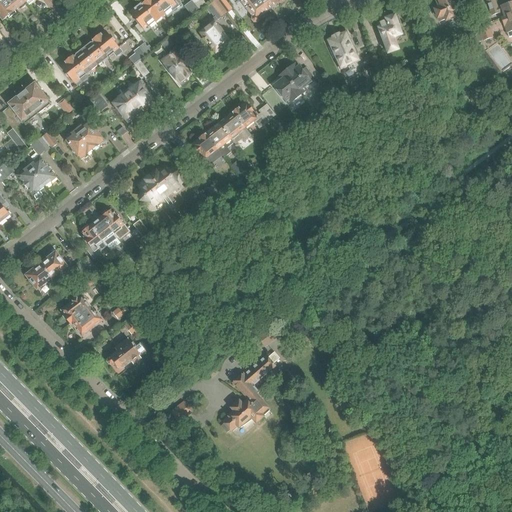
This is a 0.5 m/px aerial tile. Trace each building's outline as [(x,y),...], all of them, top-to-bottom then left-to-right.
[(16,14),(5,0),(0,0),(0,16),(3,21),(4,20),(8,17),(10,19),(16,14)] [(28,5),(24,0),(5,0),(16,14),(17,13),(15,11),(19,8),(21,10),(28,5)] [(165,13),(154,0),(144,0),(142,2),(142,3),(155,21),(157,24),(167,16),(165,13)] [(154,0),(165,13),(171,9),(173,11),(181,5),(177,0),(154,0)] [(202,12),(208,7),(203,0),(200,0),(195,4),(202,12)] [(227,13),(220,3),(219,3),(217,0),(211,4),(222,17),(227,13)] [(232,9),(224,0),(216,0),(217,0),(219,3),(220,3),(227,13),(232,9)] [(240,0),(253,16),(253,20),(254,22),(257,23),(259,21),(260,17),(269,10),(261,0),(240,0)] [(261,0),(269,10),(278,2),(282,3),(284,1),(284,0),(261,0)] [(438,0),(436,1),(438,8),(436,9),(439,18),(440,18),(441,21),(446,19),(446,20),(455,16),(455,14),(457,13),(451,0),(438,0)] [(495,0),(486,0),(492,16),(500,14),(498,7),(495,0)] [(511,0),(509,0),(511,3),(501,6),(505,18),(502,19),(505,28),(506,28),(508,33),(507,33),(509,38),(511,36),(511,0)] [(193,1),(185,7),(190,14),(194,18),(201,12),(193,1)] [(155,21),(142,3),(141,5),(131,13),(140,24),(136,27),(141,33),(145,30),(146,32),(151,29),(149,26),(155,21)] [(399,50),(394,37),(402,35),(398,24),(400,23),(398,17),(396,18),(395,16),(386,19),(387,20),(380,22),(382,27),(379,28),(388,54),(399,50)] [(476,30),(471,17),(464,20),(469,32),(476,30)] [(208,43),(217,54),(224,48),(223,47),(230,42),(215,22),(201,33),(205,39),(204,39),(208,44),(208,43)] [(479,31),(475,36),(477,38),(491,33),(488,24),(479,27),(479,31)] [(179,43),(185,39),(178,31),(169,38),(174,45),(178,42),(179,43)] [(94,41),(107,59),(108,58),(106,56),(113,51),(114,52),(115,52),(117,55),(121,52),(119,50),(120,49),(106,32),(102,35),(101,35),(94,41)] [(333,58),(335,58),(340,69),(359,60),(348,34),(346,35),(346,33),(332,38),(333,39),(328,41),(331,47),(329,48),(333,58)] [(97,67),(107,59),(94,41),(93,41),(91,43),(88,43),(82,47),(97,67)] [(146,56),(153,51),(149,46),(147,47),(145,44),(140,48),(146,56)] [(87,74),(97,67),(82,47),(77,51),(77,54),(73,57),(85,73),(86,73),(87,74)] [(139,62),(146,56),(140,48),(134,52),(137,55),(135,57),(139,62)] [(192,73),(175,51),(162,62),(179,83),(192,73)] [(79,79),(85,73),(73,57),(66,62),(67,63),(62,67),(76,84),(76,83),(77,84),(80,81),(79,79)] [(144,78),(150,73),(140,61),(135,66),(144,78)] [(285,73),(301,95),(307,90),(305,87),(311,82),(297,64),(285,73)] [(289,104),(301,95),(285,73),(285,74),(287,77),(275,86),(289,104)] [(126,92),(141,111),(144,109),(143,108),(146,105),(148,108),(154,104),(152,101),(153,100),(140,82),(126,92)] [(23,95),(38,114),(51,104),(35,85),(23,95)] [(90,98),(101,112),(108,106),(98,92),(90,98)] [(137,114),(141,111),(126,92),(112,103),(128,123),(135,118),(133,115),(136,113),(137,114)] [(26,124),(38,114),(23,95),(10,104),(26,124)] [(80,95),(74,100),(80,107),(88,101),(84,96),(82,98),(80,95)] [(65,99),(59,104),(67,115),(74,110),(65,99)] [(90,100),(84,105),(94,117),(100,112),(90,100)] [(261,114),(258,116),(256,114),(257,114),(248,102),(240,108),(240,107),(232,113),(233,113),(232,114),(245,129),(254,122),(260,129),(268,123),(268,122),(276,116),(267,104),(259,111),(261,114)] [(232,114),(219,124),(235,144),(236,145),(242,140),(244,142),(251,137),(245,129),(232,114)] [(292,135),(302,128),(295,119),(285,127),(292,135)] [(76,130),(92,150),(104,141),(88,120),(76,130)] [(235,144),(219,124),(207,133),(205,134),(222,155),(227,161),(234,156),(228,149),(235,144)] [(286,140),(292,135),(285,127),(279,132),(286,140)] [(13,130),(8,134),(11,138),(16,134),(13,130)] [(81,159),(92,150),(76,130),(65,139),(81,159)] [(43,137),(53,149),(59,144),(49,132),(43,137)] [(213,162),(222,155),(205,134),(199,139),(199,140),(192,145),(194,148),(193,148),(200,156),(204,161),(209,157),(213,162)] [(50,150),(41,139),(32,146),(39,156),(43,153),(44,154),(50,150)] [(20,151),(14,143),(12,140),(4,146),(13,157),(20,151)] [(24,144),(18,148),(21,151),(22,152),(27,148),(24,144)] [(29,167),(45,186),(56,178),(41,158),(29,167)] [(0,167),(0,177),(2,180),(3,181),(15,172),(8,162),(0,167)] [(244,172),(236,162),(231,166),(239,176),(244,172)] [(170,194),(180,186),(176,180),(177,179),(178,176),(175,171),(172,171),(170,173),(165,166),(151,176),(173,205),(174,204),(176,202),(170,194)] [(33,195),(45,186),(29,167),(18,176),(33,195)] [(170,207),(173,205),(151,176),(138,186),(143,193),(140,194),(140,197),(144,202),(147,202),(149,200),(154,207),(164,199),(170,207)] [(213,197),(219,193),(214,186),(208,190),(213,197)] [(213,197),(208,190),(206,188),(201,192),(207,201),(213,197)] [(0,222),(10,215),(3,206),(7,203),(0,193),(0,222)] [(103,217),(115,233),(121,229),(120,228),(124,225),(120,219),(114,212),(113,213),(111,211),(109,212),(108,211),(103,214),(104,216),(103,217)] [(119,238),(115,233),(103,217),(99,219),(97,219),(94,221),(94,223),(91,226),(107,247),(119,238)] [(144,238),(150,233),(140,221),(134,225),(144,238)] [(101,252),(107,247),(91,226),(89,227),(88,226),(83,230),(84,231),(82,233),(84,235),(83,237),(85,239),(84,240),(87,244),(88,244),(89,245),(85,248),(94,260),(101,255),(101,254),(101,253),(101,252)] [(62,271),(64,273),(72,267),(68,261),(65,263),(56,252),(41,264),(53,278),(62,271)] [(82,260),(89,269),(94,265),(87,256),(82,260)] [(38,290),(53,278),(41,264),(27,275),(38,290)] [(99,280),(94,274),(92,271),(87,275),(89,278),(83,283),(88,288),(99,280)] [(61,291),(67,287),(63,281),(57,286),(61,291)] [(52,298),(61,291),(57,286),(48,293),(52,298)] [(111,293),(105,297),(108,301),(115,296),(111,293)] [(71,324),(92,307),(83,296),(76,302),(75,301),(68,306),(69,307),(63,311),(67,315),(65,317),(71,324)] [(123,306),(114,313),(118,319),(128,311),(123,306)] [(72,323),(82,335),(102,320),(92,307),(71,324),(72,323)] [(269,328),(257,337),(264,348),(277,339),(269,328)] [(142,359),(140,355),(141,354),(128,339),(116,349),(118,351),(108,359),(108,362),(110,365),(112,365),(115,363),(120,370),(132,361),(134,365),(142,359)] [(252,417),(257,423),(265,416),(263,414),(270,408),(258,394),(260,393),(253,385),(275,366),(274,364),(280,358),(275,352),(268,358),(267,356),(244,375),(234,383),(249,400),(243,405),(240,401),(232,408),(236,412),(224,422),(225,423),(222,426),(228,433),(231,430),(232,431),(238,426),(240,428),(252,417)] [(183,402),(169,412),(178,424),(192,413),(183,402)]
